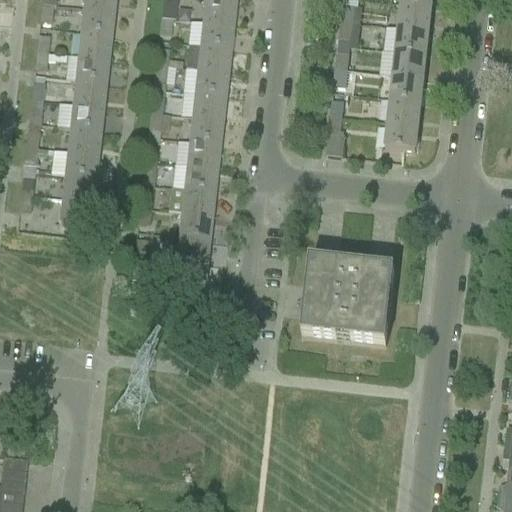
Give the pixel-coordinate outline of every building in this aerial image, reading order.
[(41,0),(40,9),(52,10),(54,10),(55,0),(83,0),(82,14),(112,18),(114,0),(41,0)] [(162,0),(160,23),(171,24),(174,24),(176,0),(162,0)] [(400,0),(399,9),(430,13),(431,0),(400,0)] [(204,3),(201,28),(231,31),(234,6),(204,3)] [(50,28),(52,10),(40,9),(38,27),(50,28)] [(399,9),(397,33),(427,37),(430,13),(399,9)] [(342,10),(340,27),(351,28),(353,11),(342,10)] [(82,14),(79,38),(110,41),(112,18),(82,14)] [(171,24),(160,23),(158,40),(169,41),(171,24)] [(340,27),(338,44),(350,45),(351,28),(340,27)] [(201,28),(199,52),(228,55),(231,31),(201,28)] [(397,33),(394,57),(424,60),(427,37),(397,33)] [(79,38),(77,62),(107,65),(110,41),(79,38)] [(37,40),(35,57),(46,58),(48,41),(37,40)] [(199,52),(196,75),(226,79),(228,55),(199,52)] [(156,53),(154,71),(166,72),(168,55),(156,53)] [(35,57),(33,74),(44,75),(46,66),(66,68),(67,61),(46,59),(46,58),(35,57)] [(394,57),(391,81),(422,84),(424,60),(394,57)] [(337,58),(335,75),(346,76),(348,59),(337,58)] [(77,62),(74,86),(104,89),(107,65),(77,62)] [(166,72),(154,71),(152,87),(164,89),(166,72)] [(196,75),(193,99),(223,103),(226,79),(196,75)] [(346,76),(335,75),(333,92),(344,93),(346,76)] [(391,81),(389,105),(419,108),(422,84),(391,81)] [(74,86),(71,110),(102,113),(104,89),(74,86)] [(32,88),(30,105),(41,106),(43,89),(32,88)] [(193,99),(191,123),(220,126),(223,103),(193,99)] [(151,101),(149,118),(160,120),(162,102),(151,101)] [(41,106),(30,105),(28,122),(39,123),(41,106)] [(331,105),(329,123),(341,124),(343,106),(331,105)] [(389,105),(386,129),(416,132),(419,108),(389,105)] [(71,110),(69,133),(99,137),(102,113),(71,110)] [(160,120),(149,118),(147,135),(159,137),(160,120)] [(191,123),(188,147),(218,150),(220,126),(191,123)] [(341,124),(329,123),(325,161),(341,162),(343,141),(339,140),(341,124)] [(416,132),(386,129),(383,153),(414,157),(416,132)] [(69,133),(66,157),(96,161),(99,137),(69,133)] [(26,135),(25,153),(36,154),(38,137),(26,135)] [(188,147),(185,171),(215,174),(218,150),(188,147)] [(146,149),(144,166),(155,168),(157,150),(146,149)] [(36,154),(25,153),(23,170),(34,171),(36,154)] [(66,157),(63,181),(93,185),(96,161),(66,157)] [(155,168),(144,166),(142,183),(153,184),(155,168)] [(185,171),(183,195),(212,198),(215,174),(185,171)] [(63,181),(61,205),(91,208),(93,185),(63,181)] [(21,183),(19,200),(30,202),(32,185),(21,183)] [(183,195),(180,219),(210,222),(212,198),(183,195)] [(140,196),(138,214),(150,215),(152,197),(140,196)] [(30,202),(19,200),(17,217),(29,219),(30,202)] [(91,208),(61,205),(58,229),(88,233),(91,208)] [(150,215),(138,214),(137,230),(148,231),(150,215)] [(180,219),(177,242),(207,246),(210,222),(180,219)] [(67,230),(66,243),(86,245),(86,244),(87,233),(67,230)] [(177,242),(175,266),(204,270),(207,246),(177,242)] [(135,244),(133,262),(144,263),(146,246),(135,244)] [(144,263),(133,262),(131,279),(142,280),(144,263)] [(204,270),(175,266),(172,291),(202,294),(204,270)] [(308,267),(302,322),(300,341),(385,350),(393,276),(308,267)] [(511,460),(509,476),(511,476),(511,449),(504,449),(503,459),(511,460)] [(1,462),(0,472),(0,473),(25,476),(26,465),(1,462)] [(0,473),(0,484),(24,487),(25,476),(0,473)] [(499,491),(498,502),(511,503),(511,476),(509,476),(507,492),(499,491)] [(0,495),(22,498),(24,487),(0,484),(0,495)] [(0,495),(0,507),(21,510),(22,498),(0,495)] [(511,511),(511,503),(498,502),(496,511),(511,511)]
